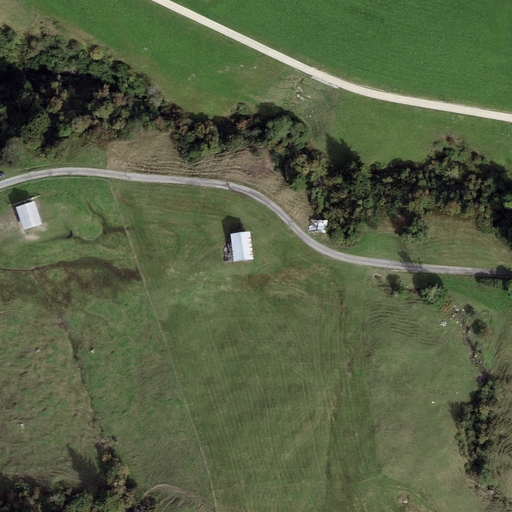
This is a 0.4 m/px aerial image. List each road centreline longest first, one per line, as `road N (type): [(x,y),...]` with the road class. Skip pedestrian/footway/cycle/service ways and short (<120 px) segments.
road 1 (track): [(511,274),(398,265),(324,248),(261,198),(178,179),(35,174),(0,184)]
road 2 (unclassified): [(155,0),(369,93),(511,117)]
